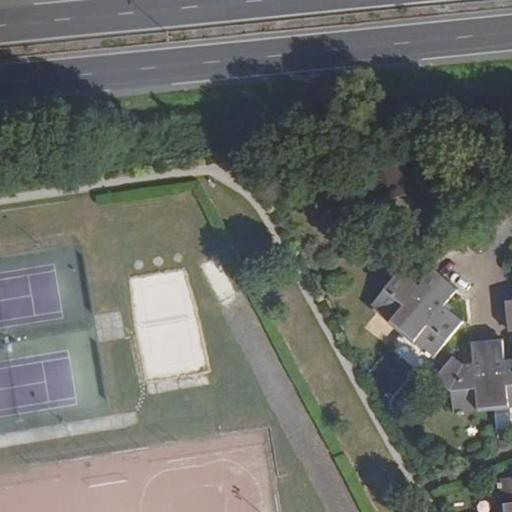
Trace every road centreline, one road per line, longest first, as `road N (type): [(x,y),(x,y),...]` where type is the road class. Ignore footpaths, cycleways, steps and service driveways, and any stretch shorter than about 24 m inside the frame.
road 1 (trunk): [(0,82),(511,33)]
road 2 (trunk): [(272,0),(0,26)]
